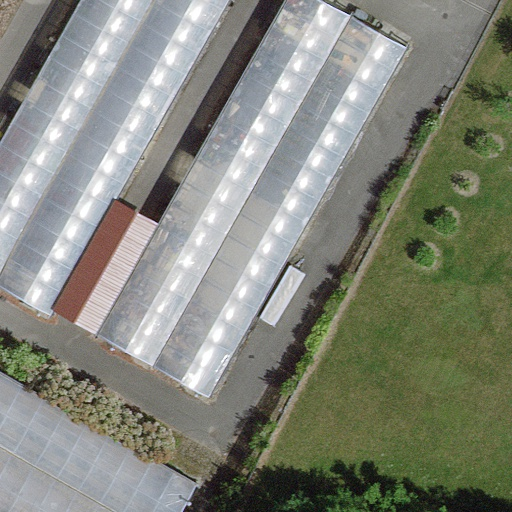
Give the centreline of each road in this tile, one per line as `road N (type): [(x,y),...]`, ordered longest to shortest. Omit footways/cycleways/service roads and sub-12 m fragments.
road 1 (motorway): [(511,462),(0,313)]
road 2 (motorway): [(0,404),(365,511)]
